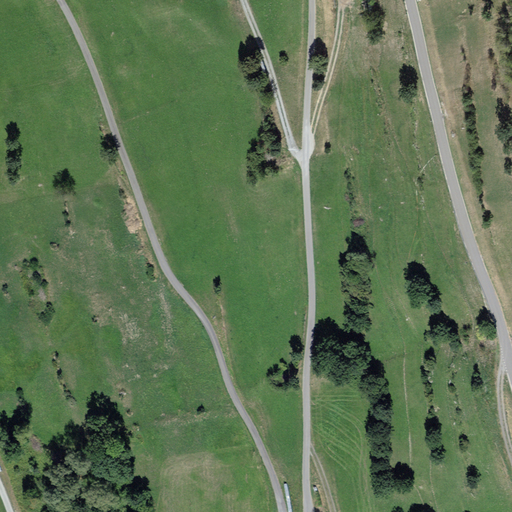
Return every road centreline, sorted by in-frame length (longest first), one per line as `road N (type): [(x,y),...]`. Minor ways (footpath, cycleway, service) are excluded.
road 1 (track): [(279,511),(207,324),(162,267),(58,0)]
road 2 (track): [(309,0),(306,511)]
road 3 (tertiary): [(410,0),(464,227),(511,367)]
road 4 (residential): [(242,0),(289,143),(303,157)]
road 5 (track): [(338,0),(303,157)]
